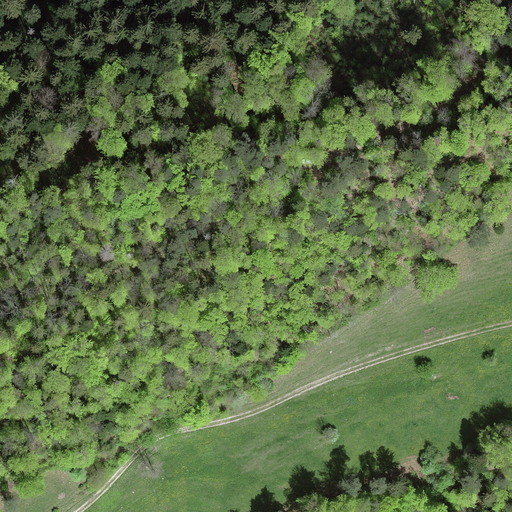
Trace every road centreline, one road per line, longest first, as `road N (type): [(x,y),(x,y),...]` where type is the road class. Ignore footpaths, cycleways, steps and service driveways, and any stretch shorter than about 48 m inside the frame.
road 1 (track): [(511,323),(391,357),(242,416),(158,436),(77,511)]
road 2 (track): [(0,255),(324,157)]
road 3 (track): [(324,157),(450,104),(511,58)]
